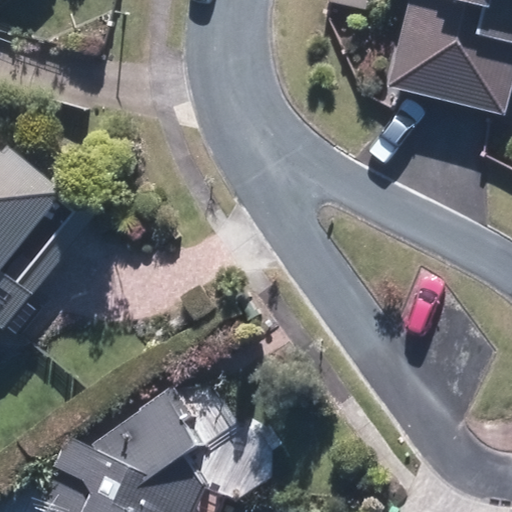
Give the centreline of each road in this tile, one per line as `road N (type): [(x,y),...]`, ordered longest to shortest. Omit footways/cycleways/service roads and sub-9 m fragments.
road 1 (residential): [(511,479),(463,463),(393,385),(297,238),(241,107)]
road 2 (residential): [(241,107),(375,194),(511,267)]
